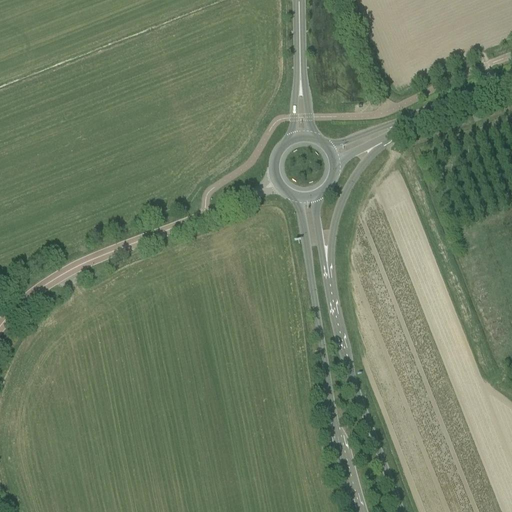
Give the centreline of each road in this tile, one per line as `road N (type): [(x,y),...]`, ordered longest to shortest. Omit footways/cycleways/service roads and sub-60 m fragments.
road 1 (secondary): [(296,198),(329,420),(358,511)]
road 2 (unclassified): [(0,327),(74,267),(251,195)]
road 3 (secondary): [(399,511),(350,377),(328,280)]
road 4 (secondary): [(328,280),(339,206),(385,138)]
